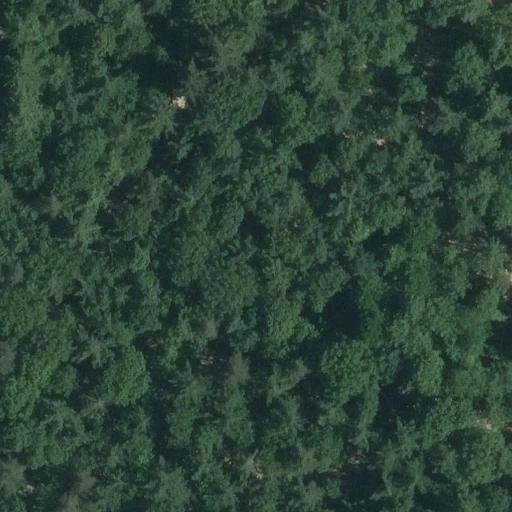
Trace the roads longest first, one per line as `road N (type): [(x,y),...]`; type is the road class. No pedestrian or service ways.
road 1 (track): [(511,494),(391,376),(145,184),(0,104)]
road 2 (track): [(306,0),(218,82),(0,416)]
